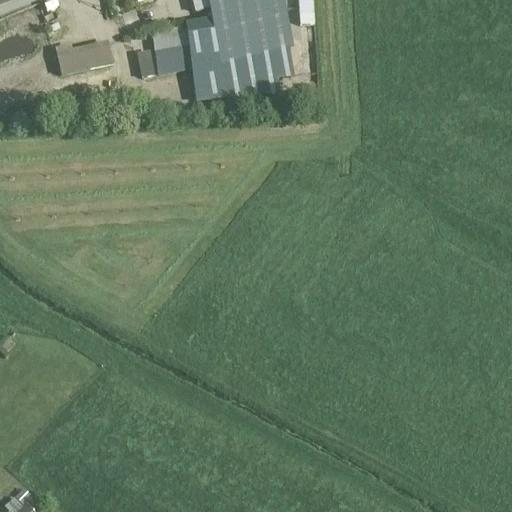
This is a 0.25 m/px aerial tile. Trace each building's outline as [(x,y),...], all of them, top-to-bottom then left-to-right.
[(207,0),(211,12),(226,8),(245,3),(256,0),(207,0)] [(281,0),(256,0),(245,3),(249,20),(250,22),(285,13),(281,0)] [(312,6),(298,7),(300,28),(314,27),(312,6)] [(226,8),(211,12),(214,22),(213,22),(213,23),(229,19),(226,8)] [(285,13),(250,22),(249,20),(214,28),(216,34),(189,38),(190,45),(193,73),(196,104),(278,97),(276,82),(291,81),(285,33),(289,32),(285,13)] [(190,45),(155,51),(158,78),(193,73),(190,45)] [(109,49),(57,60),(61,78),(113,66),(109,49)] [(149,55),(137,57),(142,81),(154,78),(149,55)] [(21,493),(5,477),(0,481),(0,496),(5,492),(14,501),(21,493)]
